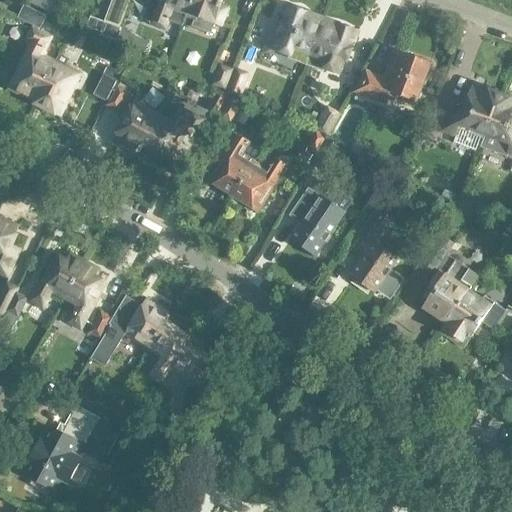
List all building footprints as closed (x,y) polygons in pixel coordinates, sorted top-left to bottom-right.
[(57,0),(26,0),(54,14),(58,5),(60,1),(57,0)] [(110,0),(103,20),(118,26),(127,0),(110,0)] [(192,0),(160,0),(152,24),(165,29),(173,9),(187,14),(192,0)] [(221,26),(227,9),(221,7),(223,0),(192,0),(187,14),(186,18),(195,21),(193,26),(210,33),(214,24),(221,26)] [(36,104),(59,55),(59,54),(55,63),(41,56),(50,38),(38,32),(45,16),(24,6),(18,18),(34,26),(27,40),(32,43),(10,88),(35,101),(34,103),(36,104)] [(272,32),(267,47),(289,55),(288,58),(306,65),(307,62),(309,54),(310,54),(323,20),(304,13),(303,11),(297,9),(294,10),(288,7),(278,34),(272,32)] [(346,61),(357,33),(323,20),(310,54),(309,54),(307,62),(306,65),(323,71),(324,68),(338,73),(343,60),(346,61)] [(72,45),(74,40),(78,38),(82,31),(73,27),(66,42),(72,45)] [(142,55),(148,43),(122,31),(116,44),(142,55)] [(429,64),(416,59),(416,60),(397,53),(387,80),(365,72),(353,93),(385,105),(390,92),(415,101),(429,64)] [(36,104),(59,116),(72,90),(75,88),(77,85),(76,81),(79,75),(64,67),(68,59),(59,55),(36,104)] [(216,74),(211,85),(226,91),(235,68),(220,63),(216,74)] [(240,96),(249,74),(237,69),(228,92),(240,96)] [(211,85),(216,74),(208,71),(204,82),(211,85)] [(107,106),(118,112),(129,93),(118,86),(107,106)] [(485,134),(500,94),(484,88),(483,92),(472,88),(461,117),(447,112),(440,132),(455,138),(458,129),(469,133),(471,128),(485,134)] [(218,92),(208,109),(218,114),(227,97),(218,92)] [(480,146),(480,148),(505,158),(511,160),(511,169),(511,171),(511,98),(500,94),(485,134),(480,146)] [(231,98),(220,117),(231,124),(242,105),(231,98)] [(158,114),(134,102),(116,136),(125,141),(122,147),(135,154),(137,152),(138,152),(158,114)] [(338,114),(328,108),(316,129),(326,135),(338,114)] [(158,114),(138,152),(140,153),(144,146),(168,159),(174,148),(178,150),(177,152),(184,155),(202,122),(178,109),(172,122),(158,114)] [(325,137),(314,132),(306,145),(317,151),(325,137)] [(238,136),(212,178),(222,185),(222,190),(233,196),(254,162),(241,154),(248,142),(238,136)] [(327,141),(315,163),(328,170),(340,149),(327,141)] [(358,141),(352,151),(365,160),(371,150),(358,141)] [(276,159),(268,171),(254,162),(233,196),(244,203),(249,202),(259,208),(286,165),(276,159)] [(309,189),(291,216),(302,224),(291,240),(315,256),(336,225),(344,213),(309,189)] [(444,191),(439,200),(450,206),(455,197),(444,191)] [(0,272),(7,276),(19,250),(10,246),(16,232),(7,228),(9,224),(9,223),(9,222),(0,217),(0,272)] [(374,293),(397,260),(373,243),(378,236),(367,228),(355,245),(366,253),(351,276),(374,293)] [(439,236),(421,262),(438,273),(429,287),(435,291),(424,308),(446,323),(447,323),(468,292),(479,277),(455,261),(446,255),(453,245),(439,236)] [(51,291),(65,299),(84,264),(70,256),(67,262),(57,256),(32,301),(42,307),(51,291)] [(98,271),(84,264),(65,299),(79,307),(70,322),(80,328),(105,283),(95,277),(98,271)] [(7,283),(0,296),(0,325),(6,314),(16,293),(19,289),(7,283)] [(507,312),(484,297),(481,301),(468,292),(447,323),(446,323),(441,331),(465,347),(482,322),(494,331),(507,312)] [(0,349),(0,350),(17,320),(28,299),(16,293),(6,314),(0,325),(0,349)] [(127,296),(119,309),(125,312),(129,311),(135,301),(127,296)] [(131,350),(137,342),(148,349),(168,315),(146,301),(126,334),(112,326),(99,346),(109,352),(116,341),(131,350)] [(112,318),(101,312),(89,333),(100,339),(112,318)] [(171,317),(168,315),(148,349),(162,358),(152,375),(162,381),(170,367),(193,380),(207,357),(184,344),(189,336),(167,323),(171,317)] [(48,428),(24,473),(54,489),(58,481),(66,485),(77,465),(87,448),(110,460),(125,432),(76,406),(60,435),(48,428)]
